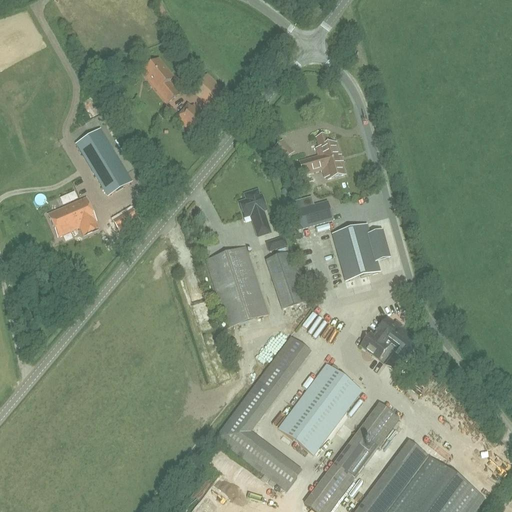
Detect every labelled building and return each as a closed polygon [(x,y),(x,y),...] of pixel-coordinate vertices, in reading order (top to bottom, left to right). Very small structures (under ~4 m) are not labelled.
[(172,78),(158,61),(142,74),(166,104),(177,95),(169,86),(168,86),(166,83),(172,78)] [(48,63),(0,78),(0,127),(5,142),(67,122),(48,63)] [(217,109),(225,101),(229,97),(207,75),(195,87),(190,92),(212,114),(217,109)] [(70,94),(66,95),(70,106),(74,105),(70,94)] [(193,107),(191,110),(186,106),(175,119),(179,123),(179,124),(199,142),(214,125),(193,107)] [(297,151),(315,147),(313,139),(305,141),(302,129),(292,132),(297,151)] [(107,198),(131,183),(99,131),(75,146),(107,198)] [(318,158),(306,161),(300,163),(304,177),(322,172),(324,178),(327,178),(328,180),(345,175),(340,158),(336,145),(328,147),(325,137),(316,140),(319,150),(316,150),(318,158)] [(291,155),(286,149),(281,144),(272,152),(277,157),(283,163),(291,155)] [(17,165),(22,174),(31,168),(26,159),(17,165)] [(258,198),(256,192),(249,194),(251,200),(239,204),(243,219),(250,216),(257,238),(269,234),(262,212),(265,211),(260,197),(258,198)] [(305,206),(328,199),(326,192),(303,199),(305,206)] [(82,201),(66,208),(47,216),(57,239),(63,236),(64,240),(73,236),(72,232),(79,229),(83,236),(84,236),(86,237),(91,235),(91,233),(98,230),(94,223),(95,222),(85,199),(82,201)] [(292,213),(297,232),(332,222),(326,203),(292,213)] [(141,225),(134,214),(132,211),(113,223),(115,226),(121,237),(141,225)] [(377,264),(370,236),(367,226),(332,236),(345,283),(380,274),(377,264)] [(269,252),(286,247),(283,239),(266,245),(269,252)] [(227,330),(267,317),(245,249),(205,262),(227,330)] [(278,257),(288,254),(286,249),(276,252),(278,257)] [(282,312),(308,303),(292,254),(265,263),(282,312)] [(398,350),(408,336),(400,330),(399,331),(385,320),(376,333),(377,334),(374,338),(369,335),(360,347),(377,361),(387,348),(385,347),(388,343),(398,350)] [(249,374),(256,379),(286,339),(278,334),(249,374)] [(309,355),(303,350),(290,340),(214,440),(286,493),(301,473),(249,435),(309,355)] [(313,456),(361,393),(326,367),(278,430),(313,456)] [(414,393),(411,397),(419,405),(422,401),(414,393)] [(329,511),(398,421),(384,411),(378,406),(303,506),(310,511),(329,511)] [(391,407),(388,411),(399,419),(402,415),(391,407)] [(360,415),(351,409),(332,437),(341,443),(360,415)] [(356,511),(474,511),(483,501),(408,444),(356,511)] [(219,454),(210,466),(229,480),(234,474),(241,479),(246,474),(219,454)] [(502,485),(507,473),(496,469),(491,481),(502,485)] [(220,478),(217,483),(227,490),(230,486),(220,478)] [(213,500),(221,507),(224,503),(216,496),(213,500)]
